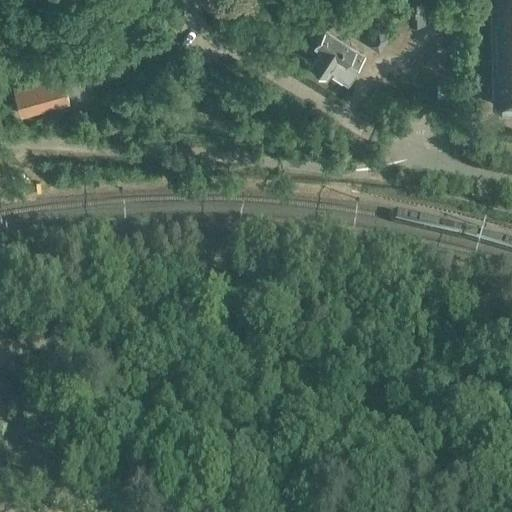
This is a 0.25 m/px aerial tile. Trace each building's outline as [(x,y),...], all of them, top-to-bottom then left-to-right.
[(424,20),(423,0),(408,0),(409,21),(424,20)] [(511,103),(511,0),(490,0),(492,104),(511,103)] [(312,38),(305,48),(306,53),(311,56),(311,57),(326,66),(327,65),(347,78),(364,52),(352,44),(355,40),(327,21),(317,37),(312,38)] [(370,43),(379,49),(388,36),(379,31),(370,43)] [(70,101),(64,73),(17,85),(24,113),(70,101)]
